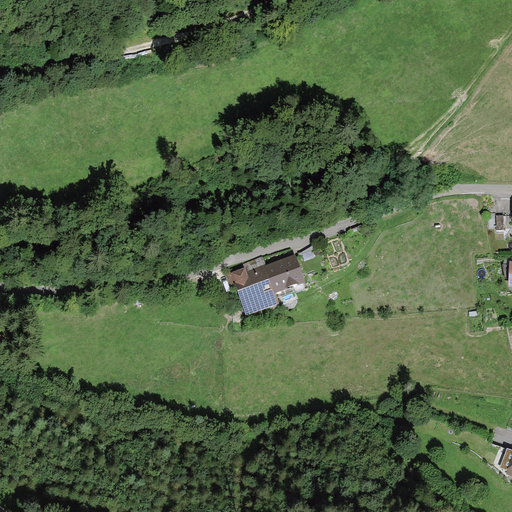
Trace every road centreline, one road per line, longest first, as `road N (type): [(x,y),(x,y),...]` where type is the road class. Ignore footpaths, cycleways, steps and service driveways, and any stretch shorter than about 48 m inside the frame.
road 1 (unclassified): [(511,191),(441,192),(168,277),(54,293),(0,287)]
road 2 (track): [(260,0),(143,45),(0,79)]
